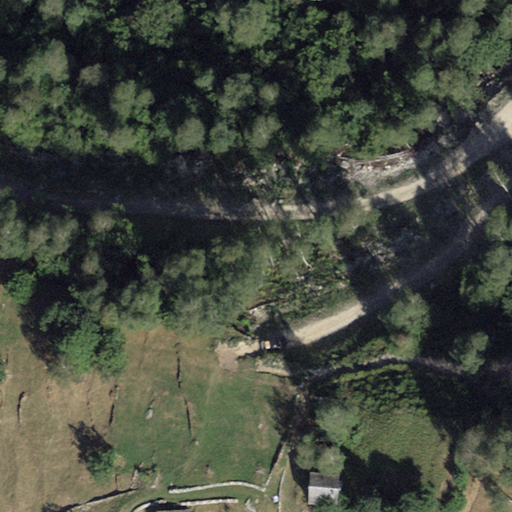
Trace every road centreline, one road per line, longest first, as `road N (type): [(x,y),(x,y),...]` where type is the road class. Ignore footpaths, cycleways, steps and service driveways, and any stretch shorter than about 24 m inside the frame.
road 1 (track): [(511,182),(448,257),(345,318),(223,356),(313,375),(379,359),(511,370)]
road 2 (track): [(0,182),(73,199),(312,212),(380,200),(443,176),(511,120)]
